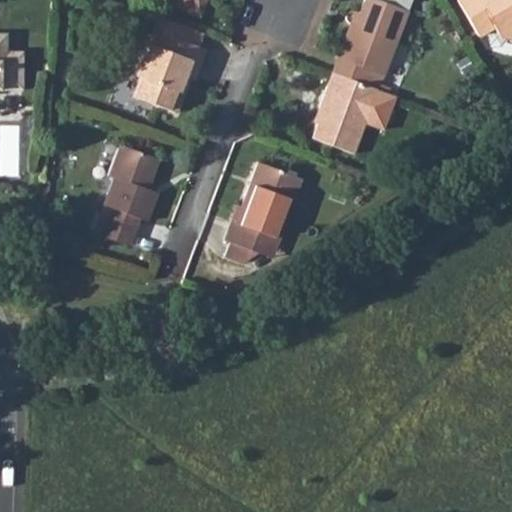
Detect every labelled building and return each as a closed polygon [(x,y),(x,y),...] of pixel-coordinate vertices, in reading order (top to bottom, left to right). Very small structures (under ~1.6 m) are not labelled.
[(165,0),(161,11),(193,22),(199,5),(202,5),(203,0),(165,0)] [(347,35),(337,63),(368,74),(382,79),(406,14),(366,0),(364,0),(352,36),(347,35)] [(511,0),(458,0),(450,5),(471,42),(486,33),(492,43),(507,47),(511,43),(511,0)] [(164,25),(159,38),(191,50),(196,37),(164,25)] [(0,86),(22,87),(22,52),(7,53),(5,35),(0,35),(0,86)] [(191,50),(159,38),(154,51),(141,47),(129,78),(134,80),(126,101),(169,118),(177,97),(172,95),(177,81),(186,84),(198,53),(191,50)] [(337,63),(330,81),(361,92),(368,74),(337,63)] [(361,92),(330,81),(318,114),(322,115),(311,146),(352,161),(363,130),(381,136),(393,103),(375,96),(361,92)] [(105,210),(95,234),(124,246),(133,219),(141,222),(151,194),(135,188),(138,177),(145,180),(152,160),(114,145),(102,175),(107,177),(97,206),(105,210)] [(218,244),(225,247),(252,256),(273,244),(296,184),(253,168),(239,210),(234,208),(229,216),(218,244)] [(252,256),(225,247),(219,261),(235,269),(252,256)]
